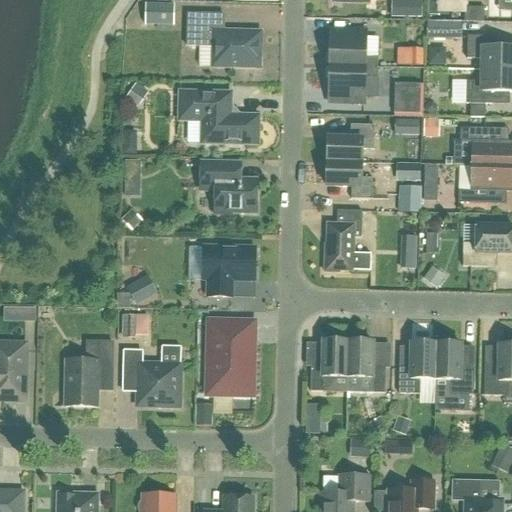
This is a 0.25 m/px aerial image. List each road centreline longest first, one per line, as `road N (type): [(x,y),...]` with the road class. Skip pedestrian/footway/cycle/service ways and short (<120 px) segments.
road 1 (residential): [(286,300),(294,0)]
road 2 (residential): [(284,442),(0,436)]
road 3 (residential): [(511,307),(286,300)]
road 4 (residential): [(284,442),(286,300)]
